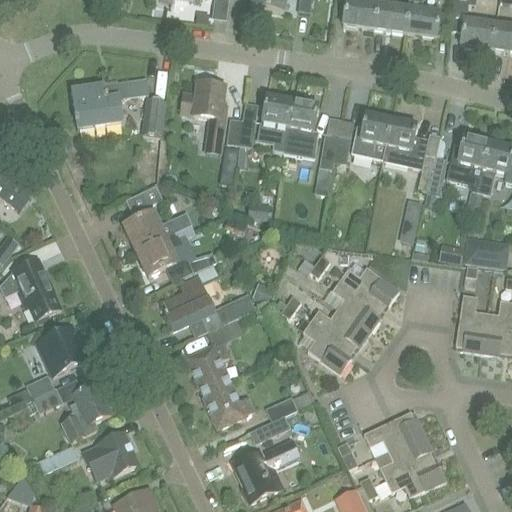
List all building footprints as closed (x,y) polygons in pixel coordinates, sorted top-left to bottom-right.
[(219,0),(220,9),(235,10),(234,0),(219,0)] [(286,0),(252,0),(250,12),(284,17),(286,0)] [(308,15),(309,0),(300,0),(299,14),(308,15)] [(346,0),(347,0),(346,3),(345,3),(342,30),(373,34),(377,7),(378,0),(346,0)] [(407,12),(404,38),(435,42),(439,16),(422,13),(423,0),(409,0),(408,12),(407,12)] [(475,0),(453,0),(453,7),(451,34),(462,35),(464,23),(467,24),(468,9),(475,10),(475,0)] [(407,12),(377,7),(373,34),(404,38),(407,12)] [(197,28),(207,29),(208,19),(198,18),(197,28)] [(492,55),(495,28),(467,24),(464,23),(462,35),(460,50),(492,55)] [(511,30),(495,28),(492,55),(511,57),(511,30)] [(123,129),(119,104),(148,100),(146,85),(72,95),(78,135),(123,129)] [(207,144),(206,151),(221,153),(222,146),(223,138),(227,111),(222,110),(225,91),(198,88),(196,100),(184,99),(181,118),(194,120),(193,121),(209,123),(208,136),(207,144)] [(288,132),(292,105),(267,101),(262,128),(274,130),(272,155),(285,157),(288,132)] [(160,142),(165,105),(145,103),(141,139),(160,142)] [(319,110),(292,105),(288,132),(285,157),(313,162),(318,137),(313,137),(319,110)] [(382,165),(390,123),(365,118),(362,133),(356,132),(351,159),(382,165)] [(226,149),(239,151),(242,124),(229,123),(226,147),(226,149)] [(390,123),(382,165),(420,174),(416,194),(427,197),(434,161),(424,158),(427,145),(413,142),(416,129),(390,123)] [(255,126),(242,124),(239,151),(251,152),(255,126)] [(334,166),(339,141),(324,138),(318,172),(332,175),(333,166),(334,166)] [(482,173),(489,146),(464,140),(461,150),(454,149),(447,176),(466,181),(465,187),(471,196),(477,198),(482,173)] [(339,141),(334,166),(346,168),(350,143),(339,141)] [(482,173),(477,198),(489,201),(495,177),(506,179),(505,186),(511,187),(511,192),(507,213),(511,214),(511,151),(489,146),(482,173)] [(225,152),(223,164),(237,166),(238,154),(225,152)] [(434,161),(427,197),(428,197),(424,213),(432,215),(435,199),(438,200),(446,164),(434,161)] [(0,184),(0,202),(10,210),(18,198),(0,184)] [(157,190),(127,204),(133,217),(163,203),(157,190)] [(271,225),(272,212),(250,209),(249,223),(271,225)] [(137,255),(191,230),(186,220),(170,227),(174,237),(164,241),(153,217),(125,230),(127,234),(125,235),(129,244),(131,243),(137,255)] [(195,238),(191,230),(137,255),(148,281),(176,268),(170,253),(181,248),(179,245),(195,238)] [(412,248),(414,239),(401,236),(399,245),(412,248)] [(466,268),(490,271),(494,245),(467,241),(463,267),(466,268)] [(193,277),(216,266),(211,256),(187,264),(193,277)] [(320,260),(315,268),(323,274),(329,266),(320,260)] [(309,276),(314,269),(304,262),(297,271),(307,278),(309,276)] [(35,325),(60,314),(38,265),(13,276),(0,290),(0,292),(4,302),(16,296),(24,313),(29,311),(35,325)] [(198,281),(201,288),(217,280),(212,268),(195,276),(198,281)] [(323,274),(315,268),(314,269),(309,276),(317,282),(323,274)] [(475,282),(477,272),(467,270),(465,281),(475,282)] [(339,285),(344,278),(335,271),(330,278),(339,285)] [(339,285),(382,315),(386,310),(388,311),(399,295),(366,272),(359,282),(347,274),(344,278),(339,285)] [(201,288),(198,281),(180,289),(184,297),(160,308),(165,318),(164,318),(165,323),(167,322),(172,335),(199,323),(205,338),(236,324),(235,322),(254,314),(253,313),(248,301),(214,316),(201,288)] [(382,315),(339,285),(331,296),(343,304),(336,314),(369,337),(371,335),(379,321),(378,320),(382,315)] [(256,304),(268,308),(274,293),(262,288),(256,304)] [(480,358),(487,318),(475,316),(477,302),(463,300),(455,351),(462,353),(462,354),(478,357),(480,358)] [(292,301),(286,309),(294,315),(300,307),(292,301)] [(487,318),(480,358),(483,358),(499,359),(499,358),(505,359),(511,320),(511,307),(500,305),(498,320),(487,318)] [(294,315),(286,309),(280,317),(288,323),(294,315)] [(369,337),(336,314),(330,323),(318,315),(310,326),(353,356),(356,351),(357,351),(368,339),(369,337)] [(236,324),(205,338),(211,352),(185,364),(201,399),(229,386),(220,366),(229,362),(222,348),(242,339),(236,324)] [(353,356),(310,326),(302,337),(314,345),(307,355),(340,379),(351,363),(349,361),(353,356)] [(70,332),(35,348),(51,380),(85,364),(70,332)] [(12,411),(31,402),(54,391),(48,379),(26,389),(27,392),(7,402),(12,411)] [(238,406),(229,386),(201,399),(217,434),(245,422),(244,421),(253,417),(247,403),(238,406)] [(110,418),(96,387),(71,399),(75,407),(68,410),(72,417),(65,420),(67,423),(59,427),(68,448),(97,435),(92,427),(110,418)] [(62,407),(54,391),(31,402),(39,418),(62,407)] [(271,427),(288,419),(288,418),(314,406),(309,394),(291,402),(291,401),(265,413),(271,427)] [(388,457),(423,439),(422,437),(414,423),(413,423),(410,416),(363,439),(369,452),(382,445),(388,457)] [(288,419),(271,427),(248,437),(253,447),(293,430),(288,419)] [(122,437),(95,450),(104,468),(107,467),(114,480),(137,469),(122,437)] [(423,439),(388,457),(392,466),(379,473),(386,486),(432,462),(429,456),(430,456),(425,441),(423,439)] [(259,458),(233,470),(245,495),(249,492),(256,506),(281,494),(272,474),(300,462),(291,444),(259,458)] [(341,461),(350,456),(346,447),(337,451),(341,461)] [(43,479),(78,463),(72,450),(37,465),(43,479)] [(435,469),(432,462),(386,486),(391,497),(404,491),(409,502),(445,485),(437,468),(435,469)] [(369,481),(359,485),(364,495),(373,490),(369,481)] [(364,495),(368,504),(377,499),(373,490),(364,495)] [(149,493),(113,509),(114,511),(155,511),(153,508),(155,506),(149,493)] [(334,502),(338,511),(364,511),(356,493),(334,502)]
